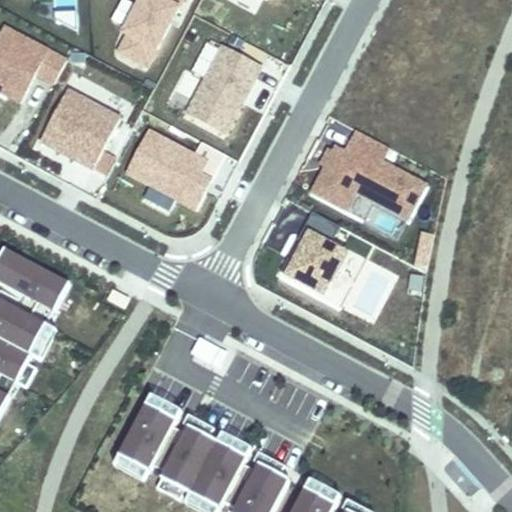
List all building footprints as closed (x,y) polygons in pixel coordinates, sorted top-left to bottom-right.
[(120,53),(149,69),(185,0),(143,0),(125,35),(129,36),(120,53)] [(0,39),(0,91),(23,104),(38,76),(56,86),(69,61),(6,28),(0,39)] [(225,48),(188,115),(226,135),(263,68),(225,48)] [(67,97),(42,143),(62,154),(64,149),(71,153),(68,157),(96,171),(121,125),(67,97)] [(128,173),(198,211),(213,183),(201,177),(208,164),(149,133),(128,173)] [(362,193),(414,218),(430,185),(384,162),(391,150),(363,136),(354,155),(340,148),(315,198),(351,216),(362,193)] [(355,215),(369,222),(377,206),(363,200),(355,215)] [(294,261),(289,258),(281,274),(325,297),(349,251),(333,243),(340,228),(314,215),(306,230),(310,232),(294,261)] [(0,421),(18,387),(27,392),(39,371),(30,366),(33,359),(42,364),(59,332),(51,327),(73,285),(6,250),(0,261),(0,284),(40,306),(38,310),(3,292),(0,298),(0,376),(3,378),(0,382),(0,421)] [(114,291),(109,301),(125,309),(130,299),(114,291)] [(202,342),(196,354),(219,367),(226,355),(202,342)] [(236,511),(275,511),(291,482),(262,467),(253,484),(240,477),(249,460),(192,429),(183,446),(172,440),(181,423),(151,407),(123,459),(153,475),(157,468),(169,474),(160,491),(183,503),(187,494),(220,511),(222,511),(227,504),(238,510),(236,511)] [(335,511),(338,507),(306,490),(295,511),(335,511)]
